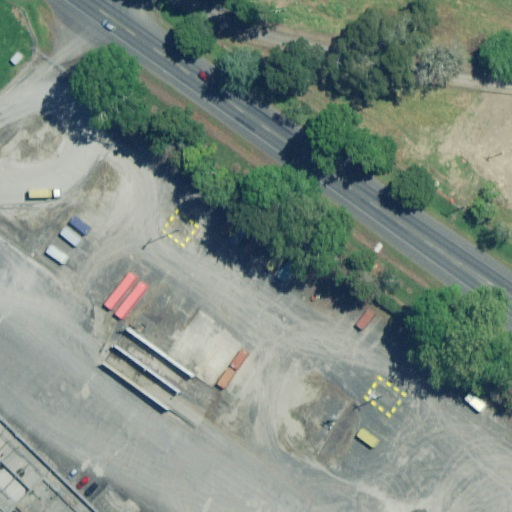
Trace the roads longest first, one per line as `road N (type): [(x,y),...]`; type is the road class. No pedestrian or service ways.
road 1 (secondary): [(511,300),(85,0)]
road 2 (track): [(511,70),(327,48),(135,0)]
